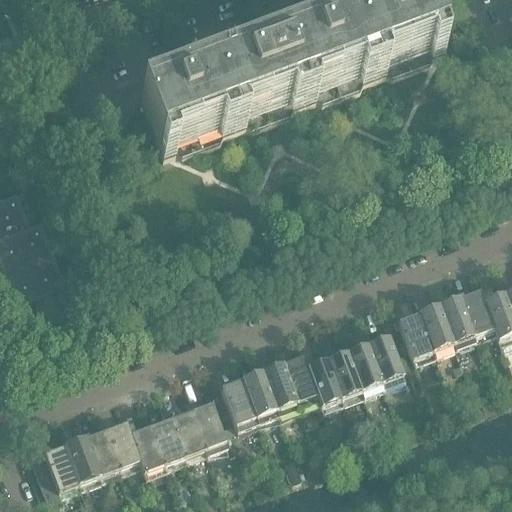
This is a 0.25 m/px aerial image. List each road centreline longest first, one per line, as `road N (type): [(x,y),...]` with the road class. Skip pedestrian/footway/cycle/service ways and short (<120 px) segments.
road 1 (residential): [(511,240),(0,428)]
road 2 (residential): [(0,57),(151,0)]
